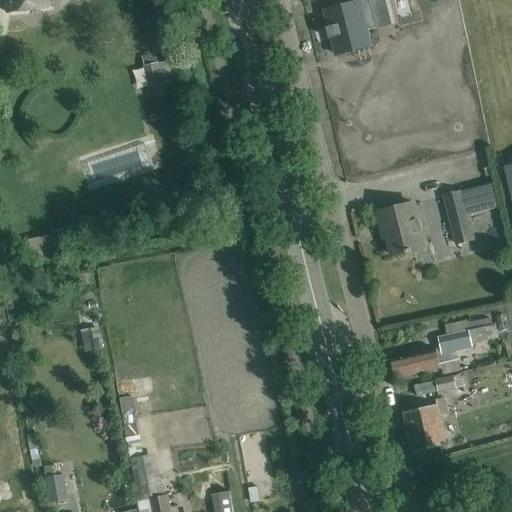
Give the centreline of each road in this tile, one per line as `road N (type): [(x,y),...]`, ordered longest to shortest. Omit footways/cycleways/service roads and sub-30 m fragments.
road 1 (residential): [(405,511),(271,0)]
road 2 (secondary): [(346,436),(235,0)]
